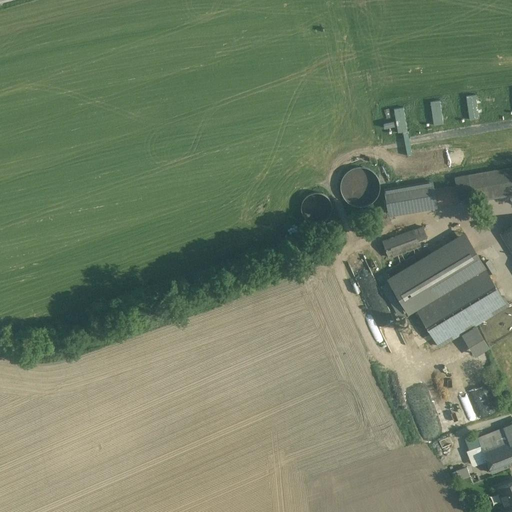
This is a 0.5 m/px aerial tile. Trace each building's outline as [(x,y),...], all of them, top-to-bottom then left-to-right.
[(432,189),(435,205),(511,192),(511,167),(456,177),(457,185),(432,189)] [(375,168),(351,170),(352,180),(354,204),(377,203),(375,168)] [(473,220),(427,247),(441,269),(487,242),(473,220)] [(423,226),(383,241),(389,258),(422,246),(420,241),(428,239),(423,226)] [(511,226),(501,233),(511,251),(511,226)] [(417,273),(418,268),(417,263),(414,259),(410,256),(405,255),(400,256),(395,259),(393,263),(392,269),(393,274),(396,278),(400,281),(405,282),(410,280),(414,278),(417,273)] [(485,267),(416,308),(439,346),(508,305),(485,267)] [(358,278),(388,342),(398,337),(395,331),(398,329),(372,272),(358,278)] [(466,333),(479,356),(494,348),(481,324),(466,333)] [(511,422),(489,432),(495,446),(511,439),(511,422)] [(489,432),(472,438),(482,464),(487,462),(483,451),(495,446),(489,432)] [(511,439),(495,446),(483,451),(487,462),(492,473),(511,464),(511,439)] [(457,480),(473,475),(470,466),(454,471),(457,480)] [(511,482),(497,488),(504,504),(511,500),(511,482)]
